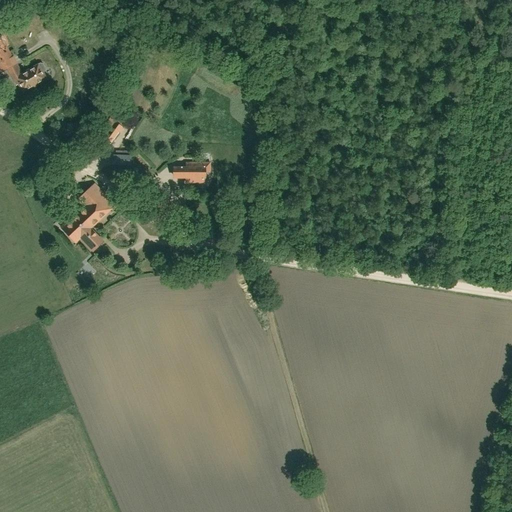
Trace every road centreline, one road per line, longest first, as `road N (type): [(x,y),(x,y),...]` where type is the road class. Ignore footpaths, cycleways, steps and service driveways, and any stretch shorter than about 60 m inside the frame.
road 1 (track): [(0,108),(198,241),(511,292)]
road 2 (track): [(318,511),(276,359)]
